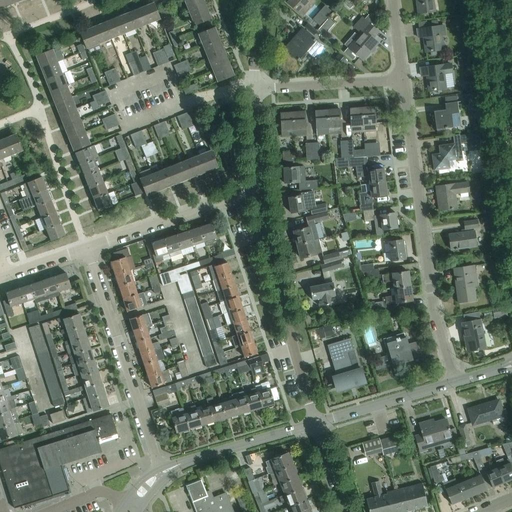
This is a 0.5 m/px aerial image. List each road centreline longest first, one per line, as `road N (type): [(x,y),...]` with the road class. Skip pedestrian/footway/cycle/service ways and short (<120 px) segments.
road 1 (residential): [(454,382),(436,319),(403,85)]
road 2 (residential): [(314,423),(258,190)]
road 3 (residential): [(161,473),(87,248)]
road 4 (residential): [(87,248),(258,190)]
road 5 (tertiary): [(314,423),(161,473)]
road 6 (secondary): [(511,158),(490,0)]
road 7 (residential): [(255,92),(403,85)]
road 8 (tertiary): [(454,382),(314,423)]
road 9 (unknown): [(110,318),(173,301),(197,370)]
